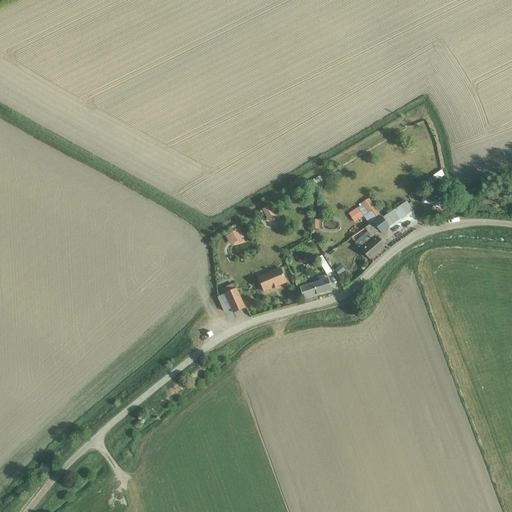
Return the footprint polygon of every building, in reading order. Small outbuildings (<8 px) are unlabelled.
[(442,170),(434,175),(435,178),(437,180),(444,176),(442,170)] [(434,175),(424,182),(427,187),(437,180),(435,178),(434,175)] [(369,198),(361,204),(368,214),(363,217),(369,225),(364,228),(371,235),(365,241),(369,246),(363,252),(369,259),(384,245),(378,238),(377,238),(375,235),(379,231),(382,234),(389,227),(396,223),(413,212),(407,202),(389,214),(383,218),(382,217),(381,217),(369,198)] [(271,204),(263,209),(269,220),(277,215),(271,204)] [(357,208),(349,214),(355,223),(363,217),(357,208)] [(239,228),(225,237),(230,246),(244,237),(239,228)] [(329,275),(333,273),(323,257),(319,259),(329,275)] [(341,265),(335,270),(340,276),(346,271),(341,265)] [(280,268),(258,277),(264,292),(273,288),(273,289),(278,287),(277,286),(286,283),(280,268)] [(297,269),(293,271),(297,281),(301,279),(297,269)] [(305,278),(298,280),(301,287),(304,299),(332,289),(327,274),(318,277),(320,281),(308,285),(305,278)] [(234,284),(223,289),(234,313),(245,308),(234,284)]
